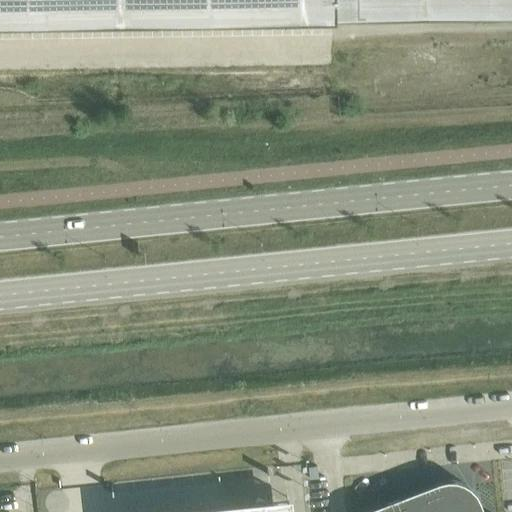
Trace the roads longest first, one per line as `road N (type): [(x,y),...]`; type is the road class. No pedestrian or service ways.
road 1 (unclassified): [(0,457),(511,405)]
road 2 (secondary): [(0,296),(511,244)]
road 3 (secondary): [(511,186),(0,237)]
road 4 (track): [(511,26),(351,30),(331,41)]
